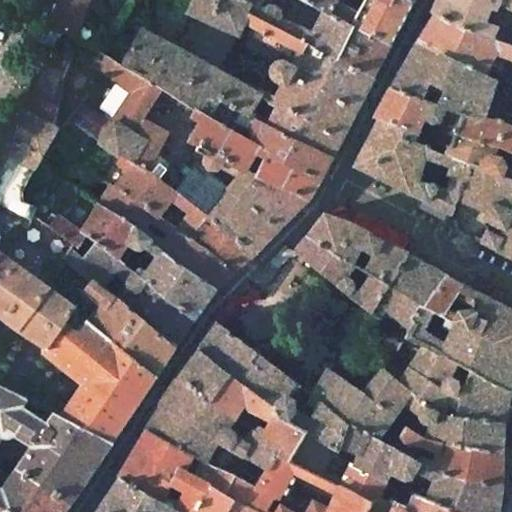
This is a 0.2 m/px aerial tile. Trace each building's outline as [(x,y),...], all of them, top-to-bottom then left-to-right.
[(259,88),(257,93),(217,73),(169,44),(139,29),(120,64),(134,72),(161,87),(194,109),(207,118),(218,101),(261,124),(284,136),(329,158),(371,76),(246,12),(249,5),(240,0),(190,0),(186,11),(236,34),(243,20),(253,25),(243,45),(274,61),(270,66),(269,76),(270,79),(281,85),(274,97),(259,88)] [(240,0),(249,5),(246,12),(371,76),(388,44),(321,11),(320,10),(310,30),(282,15),(281,11),(275,5),(268,4),(263,6),(259,7),(263,0),(240,0)] [(302,0),(320,10),(321,11),(388,44),(410,1),(407,0),(302,0)] [(511,8),(511,0),(437,0),(431,14),(490,38),(495,25),(484,21),(481,22),(487,11),(492,10),(496,2),(499,4),(511,8)] [(511,45),(490,38),(431,14),(415,41),(481,75),(485,69),(494,52),(511,59),(510,60),(511,61),(511,45)] [(439,93),(434,104),(462,113),(481,119),(487,98),(490,88),(505,93),(507,86),(499,83),(481,75),(415,41),(388,88),(421,99),(426,85),(439,93)] [(502,76),(485,69),(481,75),(499,83),(502,76)] [(130,96),(100,141),(131,163),(147,176),(171,140),(140,119),(161,87),(134,72),(123,90),(130,96)] [(511,88),(507,86),(505,93),(501,103),(495,123),(481,119),(462,113),(455,127),(495,145),(511,152),(511,127),(502,124),(499,119),(511,116),(511,88)] [(41,90),(33,87),(26,111),(57,127),(58,106),(38,99),(41,90)] [(427,137),(434,138),(449,140),(450,140),(455,127),(462,113),(434,104),(421,99),(388,88),(374,116),(377,117),(413,131),(422,115),(428,121),(434,120),(427,137)] [(487,98),(501,103),(505,93),(490,88),(487,98)] [(251,135),(248,141),(318,179),(329,158),(284,136),(261,124),(218,101),(207,118),(234,133),(240,123),(251,127),(250,130),(251,134),(251,135)] [(198,121),(187,142),(219,156),(243,167),(305,198),(318,179),(248,141),(234,133),(207,118),(194,109),(190,116),(198,121)] [(6,155),(33,169),(57,127),(26,111),(6,155)] [(413,131),(377,117),(352,165),(448,213),(455,198),(462,181),(469,163),(444,153),(430,149),(424,145),(410,140),(413,131)] [(449,140),(444,153),(469,163),(485,169),(511,178),(511,170),(510,170),(511,165),(503,162),(502,164),(499,158),(490,156),(495,145),(455,127),(450,140),(449,140)] [(147,176),(174,193),(204,217),(248,256),(305,198),(243,167),(219,156),(187,142),(175,135),(171,140),(147,176)] [(131,163),(113,190),(157,217),(170,198),(188,213),(175,229),(231,273),(248,256),(204,217),(174,193),(147,176),(131,163)] [(486,229),(479,240),(511,257),(511,210),(511,208),(511,178),(485,169),(469,163),(462,181),(455,198),(486,208),(482,217),(491,223),(502,227),(497,235),(486,229)] [(175,229),(172,227),(157,217),(113,190),(109,187),(96,205),(212,289),(231,273),(175,229)] [(116,259),(192,317),(212,289),(96,205),(77,231),(85,235),(94,241),(116,259)] [(12,239),(23,218),(1,206),(0,207),(0,256),(1,257),(12,239)] [(1,257),(48,288),(65,261),(71,249),(73,245),(51,231),(26,214),(23,218),(12,239),(1,257)] [(362,244),(354,227),(339,221),(323,214),(306,237),(353,263),(362,244)] [(58,220),(51,231),(73,245),(76,247),(85,235),(77,231),(58,220)] [(371,252),(362,269),(370,273),(391,285),(406,254),(380,240),(354,227),(362,244),(363,247),(366,250),(371,252)] [(343,278),(354,264),(353,263),(306,237),(294,251),(346,294),(352,299),(375,317),(391,285),(370,273),(358,291),(351,287),(353,283),(352,282),(348,278),(343,278)] [(81,259),(71,249),(65,261),(91,280),(99,287),(112,270),(125,278),(124,284),(126,286),(116,299),(172,346),(192,317),(116,259),(94,241),(81,259)] [(420,329),(430,310),(421,306),(442,276),(442,274),(406,254),(391,285),(375,317),(402,339),(404,339),(428,348),(460,364),(474,372),(508,389),(509,390),(511,381),(511,348),(464,328),(452,322),(442,343),(431,337),(420,329)] [(0,312),(12,321),(45,345),(70,305),(48,288),(1,257),(0,256),(0,312)] [(48,288),(70,305),(85,293),(82,290),(91,280),(65,261),(48,288)] [(452,322),(464,328),(511,348),(511,311),(442,276),(421,306),(430,310),(452,322)] [(172,346),(116,299),(99,287),(91,280),(82,290),(85,293),(88,296),(93,294),(96,300),(100,305),(86,320),(153,375),(172,346)] [(63,409),(59,415),(109,441),(153,375),(86,320),(70,305),(45,345),(43,345),(40,350),(45,354),(81,383),(63,409)] [(297,386),(298,383),(258,353),(260,351),(254,347),(253,349),(217,322),(216,321),(197,348),(284,418),(304,429),(336,448),(341,441),(351,424),(312,396),(308,401),(316,408),(309,424),(291,409),(292,408),(292,398),(284,394),(288,387),(290,387),(294,387),(296,386),(297,386)] [(284,418),(197,348),(175,377),(232,417),(252,428),(291,450),(304,429),(284,418)] [(460,364),(428,348),(398,383),(432,411),(502,422),(508,389),(474,372),(464,388),(459,385),(460,384),(460,380),(458,378),(456,377),(454,377),(452,378),(460,364)] [(374,438),(401,401),(417,413),(417,415),(418,416),(419,418),(420,418),(421,419),(422,420),(426,421),(430,420),(426,436),(501,454),(502,422),(432,411),(398,383),(381,368),(362,391),(326,367),(312,395),(312,396),(351,424),(368,434),(374,438)] [(159,403),(216,439),(265,469),(276,453),(286,459),(291,450),(252,428),(245,441),(233,434),(233,431),(230,428),(226,428),(224,428),(232,417),(175,377),(159,403)] [(28,381),(20,396),(59,415),(63,409),(48,403),(51,396),(28,381)] [(12,433),(30,445),(15,467),(68,501),(109,441),(59,415),(20,396),(0,386),(0,431),(1,433),(4,435),(9,435),(12,433)] [(203,461),(216,439),(159,403),(144,429),(145,430),(192,454),(202,459),(203,461)] [(390,447),(431,468),(446,473),(499,485),(501,454),(426,436),(404,424),(390,447)] [(321,477),(334,455),(336,448),(304,429),(291,450),(286,459),(321,477)] [(230,474),(203,461),(202,459),(194,475),(184,469),(192,454),(145,430),(125,464),(117,478),(179,511),(189,511),(193,506),(206,482),(218,489),(230,496),(259,511),(272,511),(274,509),(267,506),(269,503),(273,496),(253,487),(230,474)] [(432,478),(423,497),(459,511),(495,511),(499,485),(446,473),(431,468),(390,447),(374,438),(368,434),(358,450),(341,441),(336,448),(334,455),(349,462),(385,479),(391,467),(394,469),(395,473),(402,476),(409,474),(413,468),(432,478)] [(371,511),(368,511),(372,502),(336,484),(321,477),(286,459),(276,453),(265,469),(253,487),(273,496),(280,500),(294,472),(332,492),(325,505),(310,497),(302,511),(284,511),(282,511),(275,507),(274,509),(272,511),(371,511)] [(376,497),(385,479),(349,462),(336,484),(372,502),(368,511),(371,511),(459,511),(423,497),(413,492),(405,511),(404,510),(403,509),(400,506),(392,506),(376,497)] [(0,511),(60,511),(68,501),(15,467),(0,489),(0,511)] [(179,511),(117,478),(93,511),(179,511)] [(222,511),(230,496),(206,482),(189,511),(222,511)] [(259,511),(230,496),(222,511),(259,511)]
